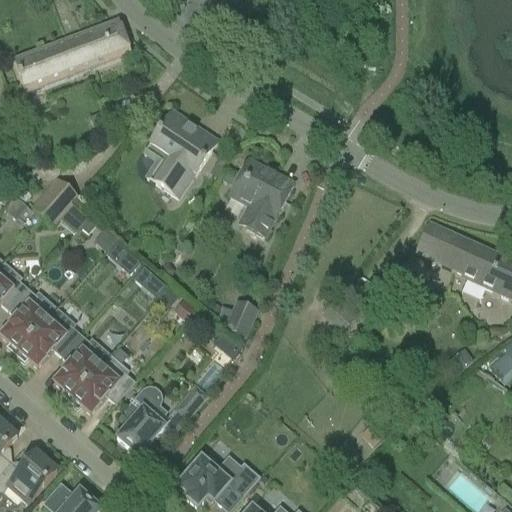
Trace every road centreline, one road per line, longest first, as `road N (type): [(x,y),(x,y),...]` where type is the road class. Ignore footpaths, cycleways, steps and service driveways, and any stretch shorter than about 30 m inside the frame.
road 1 (unclassified): [(124,0),(177,46),(345,150),(465,205),(511,212)]
road 2 (residential): [(0,376),(163,511)]
